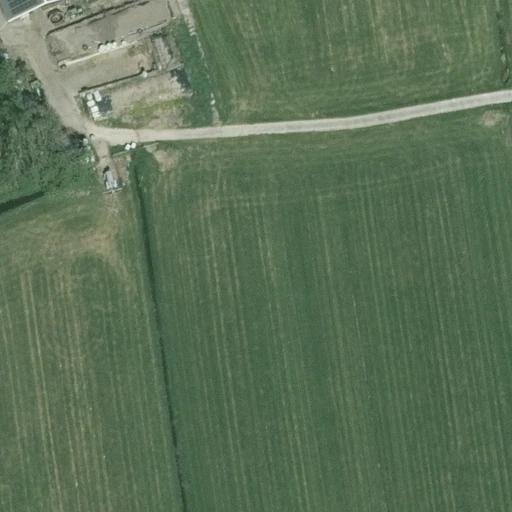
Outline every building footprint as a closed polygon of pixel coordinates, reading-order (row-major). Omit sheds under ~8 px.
[(0,0),(0,3),(8,24),(71,0),(0,0)] [(171,0),(157,0),(162,13),(175,9),(171,0)] [(93,80),(182,54),(173,25),(151,31),(142,1),(73,22),(76,34),(65,37),(67,46),(82,42),(93,80)] [(193,81),(186,60),(113,83),(120,105),(193,81)] [(114,100),(113,83),(96,84),(97,101),(114,100)]
